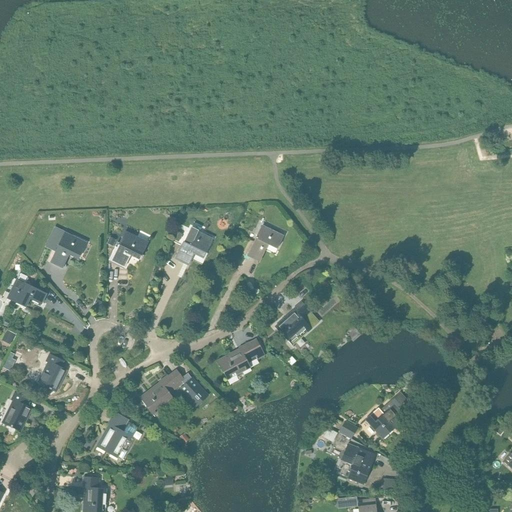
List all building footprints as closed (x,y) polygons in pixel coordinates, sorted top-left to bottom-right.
[(212,240),(190,229),(189,231),(178,226),(172,239),(183,244),(176,260),(188,265),(194,253),(203,258),(212,240)] [(262,226),(252,247),(247,256),(259,262),(267,246),(277,250),(283,237),(262,226)] [(116,248),(114,252),(109,261),(124,268),(130,256),(139,260),(148,243),(125,232),(117,249),(116,248)] [(65,233),(50,263),(62,269),(66,268),(65,263),(70,252),(80,257),(86,243),(65,233)] [(106,244),(112,247),(116,240),(109,237),(106,244)] [(16,280),(7,299),(20,305),(26,308),(30,300),(33,301),(41,305),(47,295),(25,284),(28,279),(27,277),(21,274),(19,275),(16,280)] [(98,300),(95,306),(100,309),(104,303),(98,300)] [(294,310),(275,327),(281,335),(287,342),(295,335),(298,339),(318,321),(312,314),(301,302),(293,310),(294,310)] [(0,324),(7,327),(11,321),(4,317),(0,324)] [(6,331),(2,341),(10,345),(15,335),(6,331)] [(217,361),(222,370),(227,381),(236,376),(237,378),(243,375),(242,373),(250,369),(249,365),(265,356),(255,339),(239,348),(239,349),(217,361)] [(40,384),(38,387),(38,390),(39,392),(45,395),(48,395),(50,393),(52,390),(56,392),(66,371),(60,368),(63,362),(50,355),(47,361),(49,362),(39,383),(40,384)] [(287,363),(292,368),(298,362),(293,357),(287,363)] [(3,368),(2,377),(12,378),(13,369),(3,368)] [(185,382),(176,370),(168,377),(167,376),(159,382),(160,383),(140,398),(153,415),(173,400),(169,394),(185,382)] [(12,400),(14,401),(2,423),(20,432),(32,409),(25,406),(28,400),(15,393),(12,400)] [(378,409),(365,420),(371,426),(369,428),(374,433),(375,432),(382,440),(406,418),(397,408),(405,400),(399,393),(390,400),(394,405),(383,415),(378,409)] [(369,403),(372,409),(380,405),(377,399),(369,403)] [(109,425),(96,447),(105,452),(116,458),(117,459),(118,457),(122,451),(122,450),(127,452),(135,438),(132,437),(137,428),(128,423),(129,421),(115,412),(113,415),(108,424),(109,425)] [(345,422),(338,432),(350,439),(356,428),(345,422)] [(184,434),(180,437),(185,444),(189,440),(184,434)] [(348,444),(341,461),(352,466),(347,479),(354,481),(363,485),(375,455),(366,451),(348,444)] [(164,478),(165,486),(173,485),(172,477),(164,478)] [(82,511),(104,511),(106,490),(99,489),(99,479),(84,478),(83,489),(84,489),(82,511)] [(376,511),(375,499),(365,500),(365,501),(365,502),(358,503),(358,511),(376,511)]
